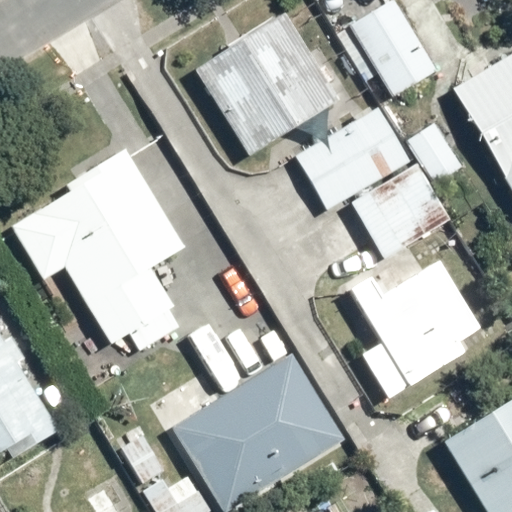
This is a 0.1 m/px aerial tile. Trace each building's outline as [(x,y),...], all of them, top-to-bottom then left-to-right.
[(433,68),(390,0),(377,0),(342,22),(388,96),(433,68)] [(288,17),(199,72),(253,157),(342,102),(288,17)] [(511,55),(455,89),(511,186),(511,55)] [(378,259),(442,223),(407,160),(376,105),(290,153),(321,209),(343,197),(378,259)] [(460,166),(435,117),(407,132),(432,180),(460,166)] [(73,193),(14,227),(46,282),(66,270),(112,346),(176,308),(153,270),(188,250),(129,151),(69,187),(73,193)] [(375,279),(354,292),(412,386),(467,352),(461,342),(482,329),(442,264),(386,298),(375,279)] [(0,330),(0,456),(9,451),(15,460),(62,431),(0,330)] [(294,354),(175,428),(227,511),(229,511),(347,440),(294,354)] [(511,511),(511,400),(446,440),(489,511),(511,511)] [(173,478),(142,427),(114,444),(156,511),(205,511),(206,511),(182,472),(173,478)] [(142,511),(140,507),(132,511),(124,511),(105,479),(49,511),(142,511)]
